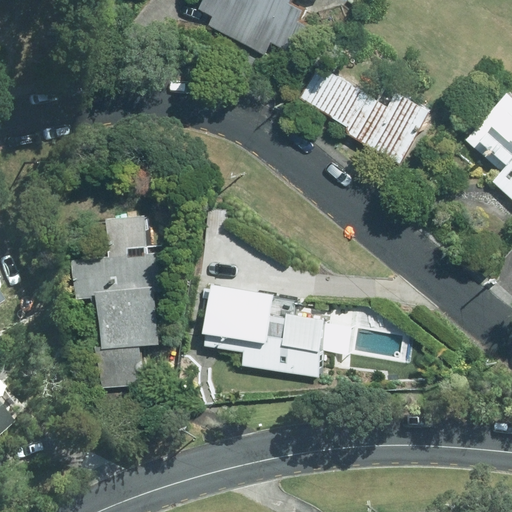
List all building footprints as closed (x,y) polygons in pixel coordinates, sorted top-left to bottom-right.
[(208,0),(207,4),(222,12),(217,22),(270,50),(278,35),(306,50),(322,21),(310,15),(318,0),(208,0)] [(330,59),(309,93),(359,124),(356,129),(408,161),(441,107),(409,86),(399,102),(330,59)] [(511,95),(473,137),(508,169),(501,176),(511,186),(511,95)] [(150,247),(149,217),(84,221),(91,340),(170,335),(167,288),(177,287),(174,246),(150,247)] [(256,271),(221,268),(212,343),(249,348),(247,364),(332,375),(340,315),(319,298),(287,295),(287,289),(255,286),(256,271)] [(0,430),(12,419),(0,407),(0,430)]
